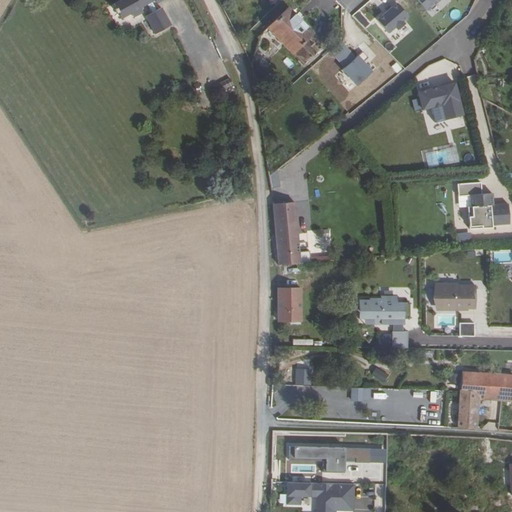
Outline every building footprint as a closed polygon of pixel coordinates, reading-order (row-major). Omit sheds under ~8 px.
[(162,0),(121,0),(111,5),(119,19),(129,14),(132,18),(141,13),(138,9),(145,5),(150,14),(143,18),(153,35),(169,26),(159,9),(153,12),(149,3),(153,1),(155,4),(162,0)] [(417,0),(427,10),(437,0),(417,0)] [(396,2),(376,19),(388,33),(395,26),(397,29),(405,23),(402,21),(408,16),(396,2)] [(266,28),(303,66),(319,51),(308,38),(312,34),(287,8),(266,28)] [(366,56),(361,50),(341,67),(354,83),(370,70),(361,60),(366,56)] [(224,92),(234,87),(230,77),(219,82),(224,92)] [(463,116),(454,84),(435,88),(433,92),(429,93),(428,90),(418,93),(423,111),(431,109),(435,123),(463,116)] [(414,110),(421,109),(419,98),(412,100),(414,110)] [(334,116),(328,121),(332,126),(338,122),(334,116)] [(426,148),(426,165),(457,164),(457,147),(426,148)] [(491,226),(508,224),(507,204),(492,205),(491,194),(480,195),(480,183),(456,185),(457,197),(469,196),(470,207),(467,208),(468,230),(491,228),(491,226)] [(293,200),(308,201),(308,189),(294,189),(293,200)] [(294,202),(272,204),(275,236),(275,240),(297,238),(294,202)] [(456,241),(471,241),(471,232),(456,232),(456,241)] [(297,238),(275,240),(276,253),(277,265),(298,263),(301,263),(299,238),(297,238)] [(457,308),(474,308),(474,285),(456,286),(456,284),(436,284),(437,299),(443,299),(443,310),(457,310),(457,308)] [(299,289),(277,288),(276,321),(298,322),(299,289)] [(359,300),(359,318),(380,318),(380,323),(396,323),(396,319),(410,319),(410,303),(397,303),(397,299),(381,298),(381,300),(359,300)] [(459,323),(459,336),(474,336),(474,323),(459,323)] [(392,331),(391,348),(407,348),(407,331),(392,331)] [(335,346),(305,347),(305,354),(335,353),(335,346)] [(375,368),(371,377),(386,382),(389,373),(375,368)] [(479,373),(462,372),(460,392),(457,428),(475,429),(478,399),(479,373)] [(511,375),(479,373),(478,399),(511,402),(511,401),(511,375)] [(275,412),(292,412),(292,385),(275,385),(275,412)] [(354,388),(354,401),(364,401),(364,389),(354,388)] [(403,423),(404,408),(388,407),(388,422),(403,423)] [(488,438),(484,437),(484,446),(490,447),(492,447),(492,438),(488,438)] [(386,449),(288,446),(288,460),(322,460),(322,472),(343,472),(343,465),(368,466),(368,465),(385,466),(386,449)] [(352,510),(353,484),(287,482),(286,504),(300,504),(300,496),(317,496),(316,511),(332,511),(332,510),(352,510)] [(364,505),(364,497),(354,497),(355,506),(364,505)]
